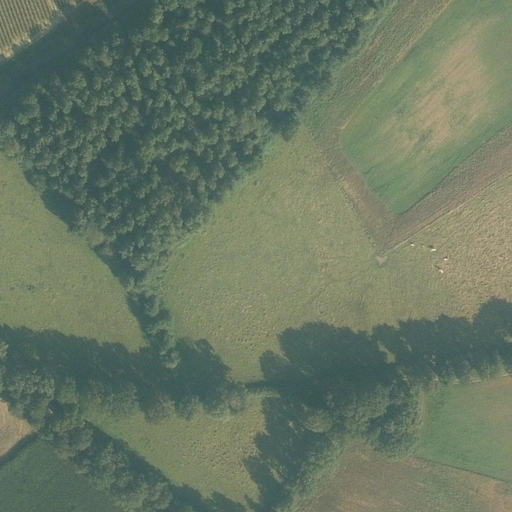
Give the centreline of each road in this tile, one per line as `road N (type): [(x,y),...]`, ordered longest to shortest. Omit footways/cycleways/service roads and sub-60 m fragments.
road 1 (track): [(290,511),(371,397),(390,385),(511,372)]
road 2 (track): [(173,511),(105,465),(0,370)]
road 3 (track): [(0,108),(146,0)]
